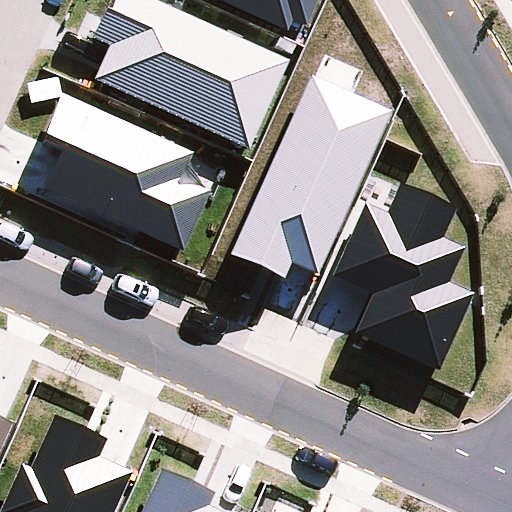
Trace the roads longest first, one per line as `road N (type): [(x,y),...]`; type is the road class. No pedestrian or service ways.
road 1 (residential): [(507,509),(0,273)]
road 2 (residential): [(511,122),(439,0)]
